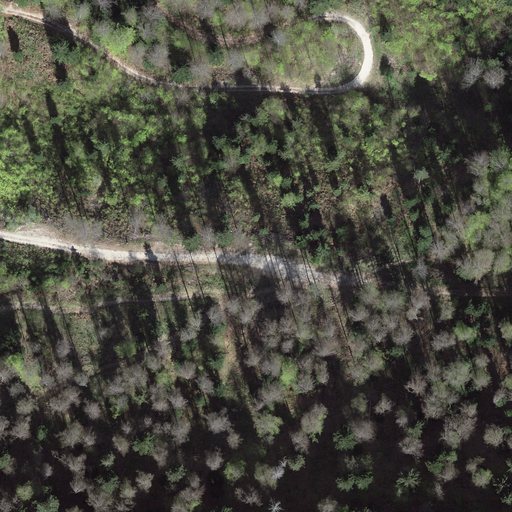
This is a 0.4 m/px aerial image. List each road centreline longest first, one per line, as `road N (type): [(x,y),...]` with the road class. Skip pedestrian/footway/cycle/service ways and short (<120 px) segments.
road 1 (track): [(147,0),(217,40),(345,16),(367,45),(366,68),(351,85),(329,90),(151,82),(65,28),(0,8)]
road 2 (track): [(0,234),(236,258),(417,288),(511,290)]
